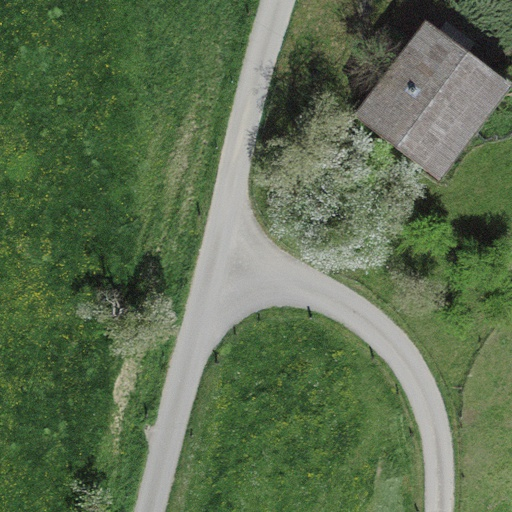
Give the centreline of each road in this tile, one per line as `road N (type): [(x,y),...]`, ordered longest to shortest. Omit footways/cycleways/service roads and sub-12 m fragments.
road 1 (unclassified): [(161,511),(290,0)]
road 2 (track): [(229,254),(345,264),(418,329),(452,419),(445,511)]
